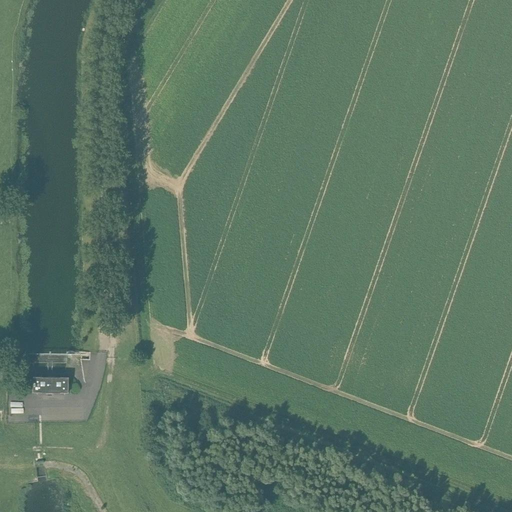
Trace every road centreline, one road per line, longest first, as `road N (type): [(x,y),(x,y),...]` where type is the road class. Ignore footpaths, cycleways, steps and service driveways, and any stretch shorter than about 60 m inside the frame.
road 1 (track): [(162,0),(124,76),(152,367),(511,506)]
road 2 (unclassified): [(102,353),(103,49),(119,0)]
road 3 (track): [(0,448),(100,444),(109,367),(104,332)]
road 4 (track): [(126,376),(132,454),(164,511)]
